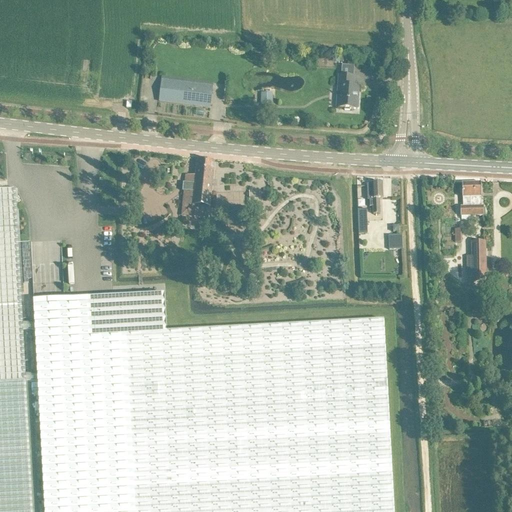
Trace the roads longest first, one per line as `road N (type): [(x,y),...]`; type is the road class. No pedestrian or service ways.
road 1 (secondary): [(408,162),(0,123)]
road 2 (track): [(426,511),(408,176)]
road 3 (unclassified): [(408,162),(405,0)]
